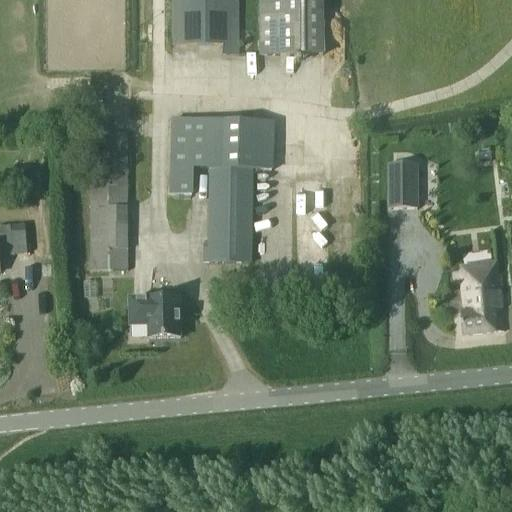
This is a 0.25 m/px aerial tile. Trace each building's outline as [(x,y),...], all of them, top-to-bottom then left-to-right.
[(171,0),(171,48),(223,48),(223,57),(240,57),(239,0),(171,0)] [(325,58),(324,31),(324,0),(258,0),(259,57),(325,58)] [(194,171),(209,171),(207,264),(252,265),(253,172),(273,172),(275,123),(210,122),(171,121),(170,197),(171,197),(171,204),(184,204),(184,198),(193,198),(194,171)] [(128,273),(128,209),(127,138),(89,138),(90,273),(128,273)] [(388,166),(389,211),(418,211),(418,166),(388,166)] [(9,171),(0,186),(14,195),(23,179),(9,171)] [(0,228),(0,258),(28,256),(26,234),(11,235),(11,228),(0,228)] [(504,328),(497,264),(462,268),(460,270),(464,313),(460,314),(462,334),(498,330),(498,329),(504,328)] [(148,343),(182,341),(180,300),(129,303),(130,330),(148,330),(148,343)]
